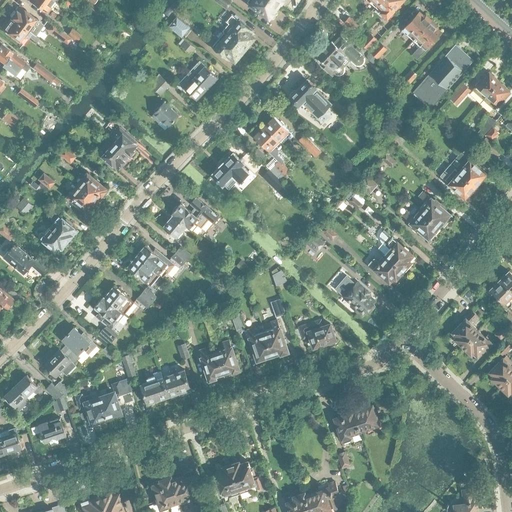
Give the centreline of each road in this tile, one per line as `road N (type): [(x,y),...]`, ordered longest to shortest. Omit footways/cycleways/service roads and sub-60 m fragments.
road 1 (residential): [(0,359),(260,77),(320,0)]
road 2 (residential): [(0,490),(372,366),(402,340)]
road 3 (residential): [(507,511),(488,422),(402,340)]
road 4 (residential): [(402,340),(511,211)]
